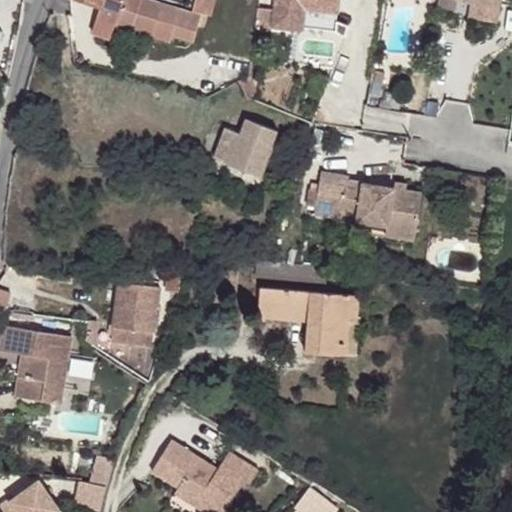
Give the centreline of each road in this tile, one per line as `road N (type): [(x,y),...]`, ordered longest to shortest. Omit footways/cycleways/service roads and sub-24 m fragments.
road 1 (unknown): [(511,161),(358,122),(351,102),(365,0)]
road 2 (unknown): [(118,511),(128,438),(150,386),(192,343),(234,335)]
road 3 (residential): [(8,125),(43,0)]
